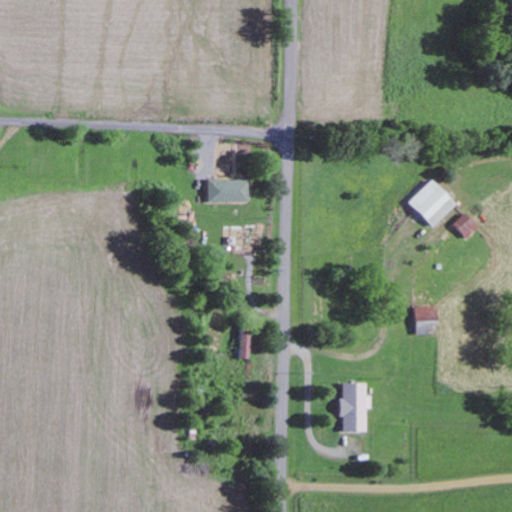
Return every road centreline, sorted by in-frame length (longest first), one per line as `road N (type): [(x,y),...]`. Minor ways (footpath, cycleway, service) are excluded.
road 1 (residential): [(280,511),(286,132)]
road 2 (residential): [(0,120),(286,132)]
road 3 (residential): [(0,266),(283,264)]
road 4 (residential): [(286,132),(288,0)]
